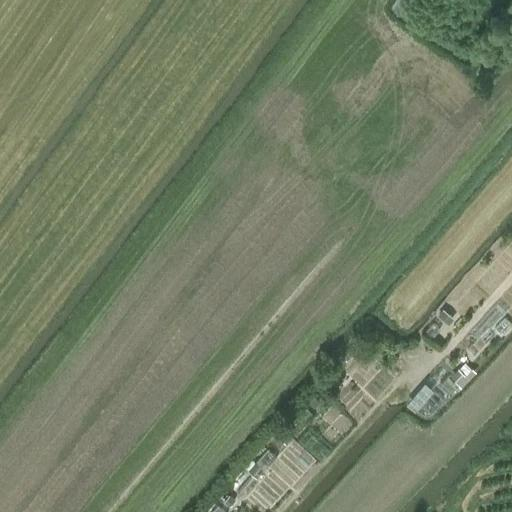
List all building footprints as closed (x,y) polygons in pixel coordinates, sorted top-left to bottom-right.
[(443,310),(437,316),(447,325),(452,319),(443,310)] [(457,370),(450,377),(460,386),(461,387),(474,373),(474,372),(471,369),(464,376),(457,370)] [(334,372),(327,380),(335,388),(342,380),(334,372)] [(313,397),(308,402),(314,408),(319,402),(313,397)] [(255,462),(248,471),(256,478),(263,470),(255,462)] [(229,496),(224,502),(229,506),(234,500),(229,496)]
